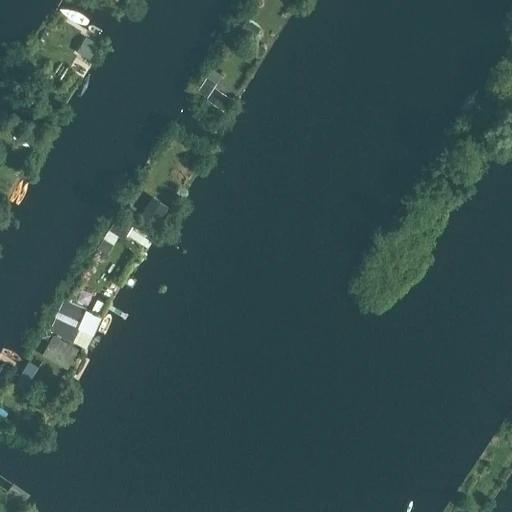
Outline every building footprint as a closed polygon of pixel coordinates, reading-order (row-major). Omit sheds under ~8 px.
[(246,20),(239,31),(254,40),(260,29),(246,20)] [(88,38),(79,53),(90,60),(99,45),(88,38)] [(215,69),(209,77),(218,83),(224,74),(215,69)] [(209,77),(200,92),(208,97),(215,87),(218,83),(209,77)] [(208,97),(207,99),(224,110),(231,99),(215,87),(208,97)] [(149,204),(139,219),(154,229),(164,214),(149,204)] [(118,215),(109,229),(124,239),(133,224),(118,215)] [(104,238),(97,248),(107,255),(113,245),(104,238)] [(64,300),(59,311),(83,323),(89,312),(64,300)] [(56,317),(50,331),(73,341),(79,328),(56,317)] [(53,335),(43,354),(69,368),(79,349),(53,335)] [(28,361),(17,378),(27,385),(38,367),(28,361)]
